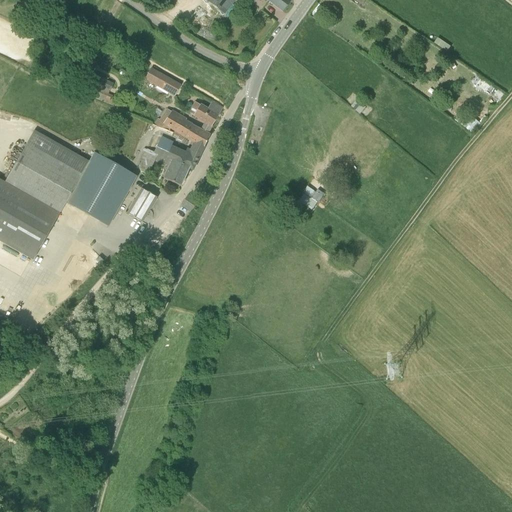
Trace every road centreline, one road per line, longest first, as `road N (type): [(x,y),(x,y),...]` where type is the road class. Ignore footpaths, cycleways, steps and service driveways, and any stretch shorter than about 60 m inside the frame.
road 1 (tertiary): [(87,511),(145,337),(218,193),(253,86)]
road 2 (track): [(511,93),(308,362)]
road 3 (track): [(148,231),(0,402)]
road 4 (residential): [(253,86),(237,94),(187,188),(148,231)]
road 5 (unclassified): [(257,75),(188,44),(124,0)]
